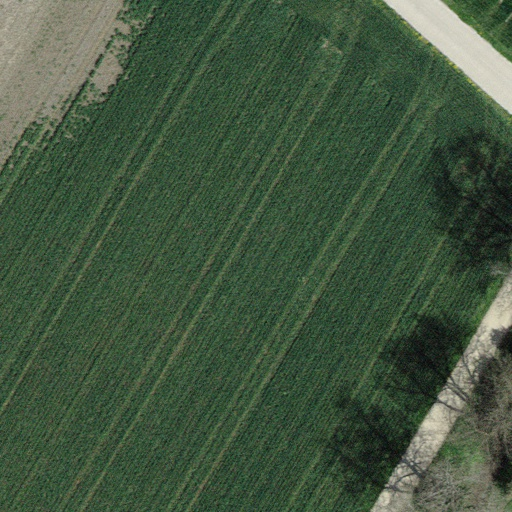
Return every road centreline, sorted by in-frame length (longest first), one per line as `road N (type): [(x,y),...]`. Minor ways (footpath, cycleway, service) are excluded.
road 1 (track): [(511,300),(386,511)]
road 2 (unclassified): [(413,0),(511,88)]
